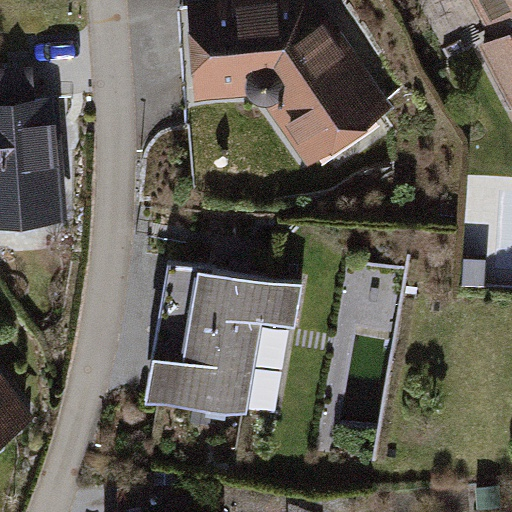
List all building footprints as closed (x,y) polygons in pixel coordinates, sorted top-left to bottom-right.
[(312,0),(212,0),(196,1),(203,87),(250,83),(254,88),(257,92),(265,93),(272,93),(309,151),(381,103),(312,0)] [(511,0),(485,0),(504,35),(485,44),(511,97),(511,0)] [(31,67),(0,69),(0,216),(59,212),(51,96),(33,97),(31,67)] [(302,279),(168,257),(146,389),(247,406),(262,317),(295,323),(302,279)] [(0,379),(0,431),(25,413),(0,379)]
